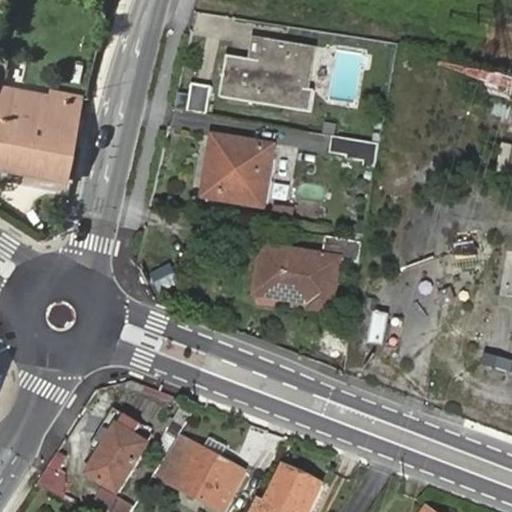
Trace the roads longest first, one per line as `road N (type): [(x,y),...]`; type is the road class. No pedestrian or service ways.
road 1 (secondary): [(64,311),(511,480)]
road 2 (tertiary): [(64,311),(91,255),(155,0)]
road 3 (secondary): [(0,465),(66,356),(64,311)]
